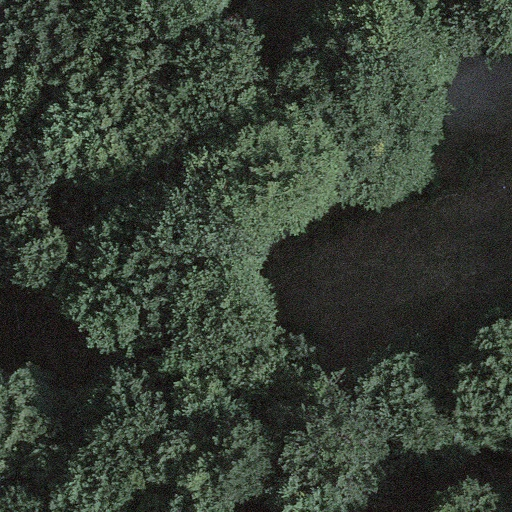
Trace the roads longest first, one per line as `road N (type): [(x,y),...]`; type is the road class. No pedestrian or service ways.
road 1 (track): [(419,119),(0,448)]
road 2 (track): [(511,481),(248,511)]
